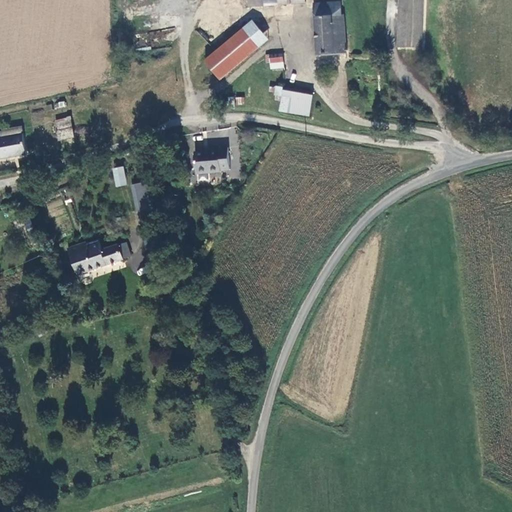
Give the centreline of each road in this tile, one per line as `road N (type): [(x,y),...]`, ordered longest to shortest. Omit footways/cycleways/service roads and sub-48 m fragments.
road 1 (residential): [(472,164),(448,151),(186,118),(148,139),(0,187)]
road 2 (unclassified): [(256,461),(270,392),(295,330),(350,236),(418,181),(472,164)]
road 3 (residential): [(256,461),(246,450),(240,367),(167,263)]
